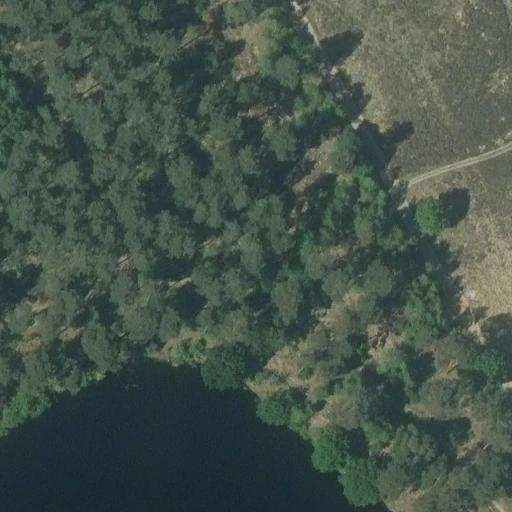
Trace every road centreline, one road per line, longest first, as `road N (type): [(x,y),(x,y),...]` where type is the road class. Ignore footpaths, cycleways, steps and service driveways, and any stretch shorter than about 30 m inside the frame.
road 1 (track): [(289,0),(511,399)]
road 2 (track): [(395,195),(511,147)]
